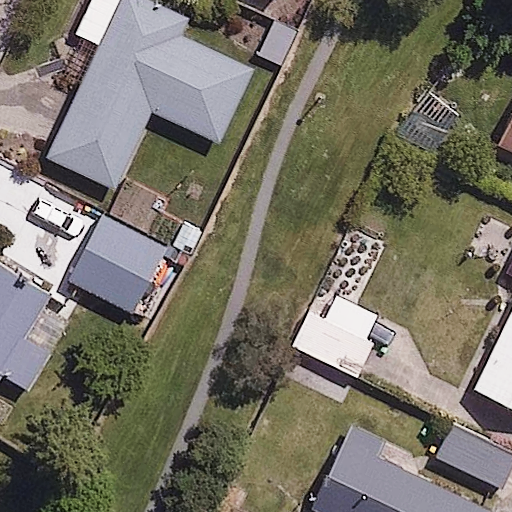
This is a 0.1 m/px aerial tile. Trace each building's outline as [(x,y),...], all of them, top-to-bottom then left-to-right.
[(187,16),(150,0),(92,0),(80,27),(104,37),(52,157),(118,186),(153,108),(220,137),(254,62),(181,30),(187,16)] [(511,122),(503,142),(511,146),(511,122)] [(166,242),(103,211),(71,277),(135,307),(166,242)] [(56,278),(2,250),(0,254),(0,373),(30,389),(65,321),(40,309),(56,278)] [(511,273),(511,306),(479,382),(511,396),(511,268),(510,273),(511,273)] [(376,336),(308,305),(291,342),(359,373),(376,336)] [(511,474),(511,445),(453,420),(436,457),(506,487),(511,474)] [(494,511),(498,505),(343,434),(311,504),(328,511),(494,511)]
